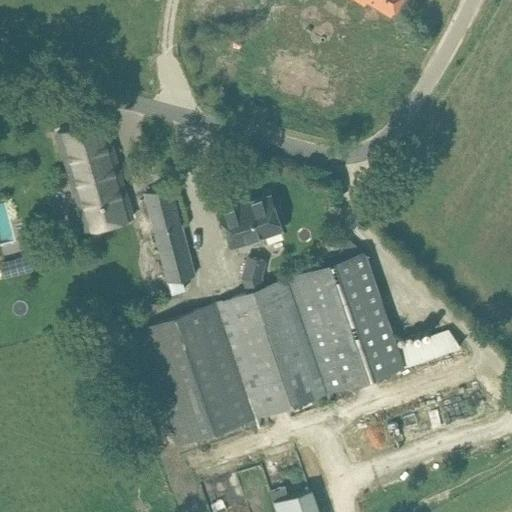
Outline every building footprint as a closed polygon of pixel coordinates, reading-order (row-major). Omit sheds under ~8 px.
[(358,0),(364,3),(365,0),(368,0),(390,14),(398,0),(358,0)] [(103,116),(56,133),(92,232),(139,215),(103,116)] [(171,186),(144,193),(168,282),(181,278),(195,275),(171,186)] [(219,211),(232,248),(282,231),(279,221),(283,216),(280,208),(273,206),(270,196),(240,207),(239,204),(219,211)] [(341,232),(334,243),(349,255),(361,251),(362,250),(341,232)] [(349,255),(285,278),(325,391),(401,364),(395,348),(361,251),(349,255)] [(28,255),(16,259),(1,263),(5,278),(21,274),(32,271),(28,255)] [(247,292),(213,304),(254,417),(325,391),(285,278),(261,287),(260,276),(264,260),(247,259),(242,277),(247,292)] [(213,304),(137,331),(168,418),(177,444),(254,417),(213,304)] [(412,413),(366,432),(373,451),(420,432),(412,413)] [(277,497),(280,511),(323,511),(316,487),(277,497)]
